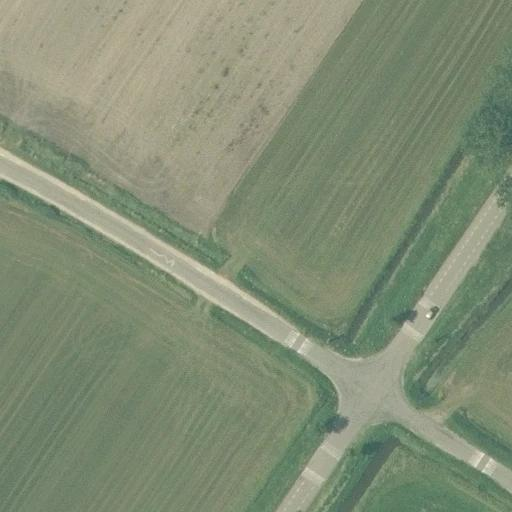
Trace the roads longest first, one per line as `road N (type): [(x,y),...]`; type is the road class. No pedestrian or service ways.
road 1 (unclassified): [(372,388),(0,151)]
road 2 (tertiary): [(372,388),(511,183)]
road 3 (unclassified): [(511,485),(372,388)]
road 4 (tertiary): [(289,511),(372,388)]
